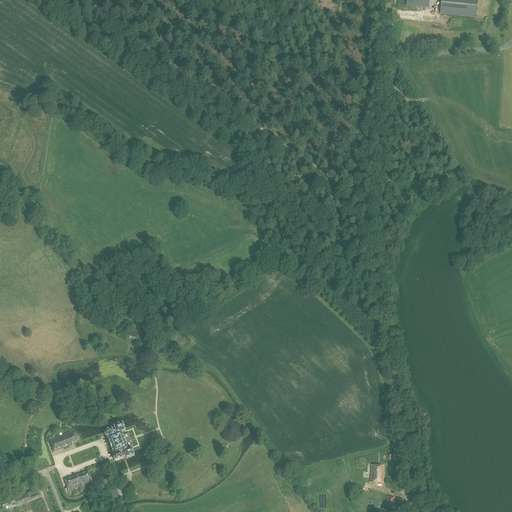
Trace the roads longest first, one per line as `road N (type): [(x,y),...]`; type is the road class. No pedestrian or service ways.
road 1 (unclassified): [(418,505),(371,234),(387,0)]
road 2 (track): [(82,0),(354,203)]
